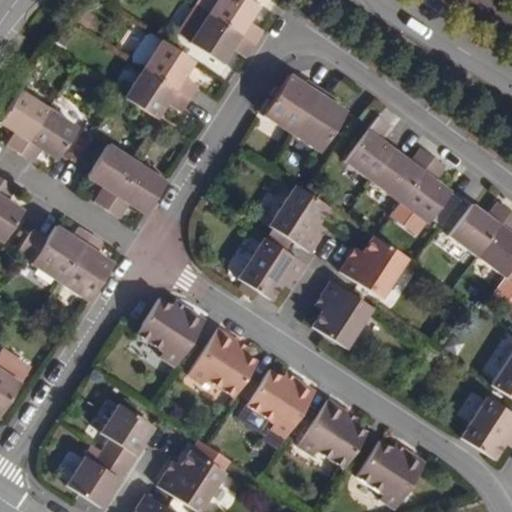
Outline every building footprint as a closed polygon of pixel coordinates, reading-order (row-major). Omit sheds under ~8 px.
[(195,0),(192,6),(204,14),(251,44),(259,32),(245,23),(255,7),(249,3),(250,0),(195,0)] [(251,44),(204,14),(186,42),(218,63),(229,48),(243,57),(251,44)] [(158,40),(144,31),(126,60),(139,68),(158,40)] [(139,68),(187,100),(194,87),(180,78),(191,62),(158,40),(139,68)] [(178,113),(187,100),(139,68),(120,98),(154,120),(164,103),(178,113)] [(287,135),(317,90),(303,81),(300,86),(285,76),(258,117),(287,135)] [(329,97),(317,90),(287,135),(317,154),(342,113),(326,102),(329,97)] [(4,146),(16,154),(44,110),(16,93),(0,117),(0,126),(11,134),(4,146)] [(44,110),(16,154),(29,163),(38,150),(53,160),(73,129),(44,110)] [(368,182),(391,151),(377,141),(386,128),(373,119),(341,163),(368,182)] [(91,203),(103,211),(132,167),(105,150),(83,181),(99,191),(91,203)] [(408,164),(391,151),(368,182),(396,203),(429,159),(417,150),(408,164)] [(442,168),(429,159),(396,203),(426,224),(428,221),(442,201),(447,193),(432,182),(442,168)] [(132,167),(103,211),(117,220),(125,208),(140,217),(160,185),(132,167)] [(0,179),(0,241),(20,211),(4,201),(13,188),(0,179)] [(326,208),(291,185),(264,225),(307,253),(316,240),(308,235),(315,225),(326,208)] [(446,205),(442,201),(428,221),(432,224),(446,205)] [(473,256),(506,212),(495,203),(486,216),(470,205),(447,237),(473,256)] [(511,231),(511,216),(506,212),(473,256),(501,277),(511,262),(511,235),(510,234),(511,231)] [(323,230),(315,225),(308,235),(316,240),(323,230)] [(14,252),(58,281),(87,236),(75,228),(66,241),(51,231),(42,244),(26,234),(14,252)] [(87,236),(58,281),(87,299),(107,268),(93,258),(101,245),(87,236)] [(405,260),(370,236),(352,264),(345,259),(336,273),(379,300),(405,260)] [(302,265),(260,238),(234,279),(267,301),(278,285),(285,275),(293,279),(302,265)] [(359,253),(352,249),(345,259),(352,264),(359,253)] [(511,262),(501,277),(511,284),(511,262)] [(293,279),(285,275),(278,285),(286,290),(293,279)] [(369,308),(327,281),(317,296),(325,301),(319,311),(308,327),(343,350),(369,308)] [(325,301),(317,296),(311,306),(319,311),(325,301)] [(168,309),(155,300),(133,335),(161,353),(157,359),(171,367),(201,321),(182,309),(178,316),(168,309)] [(182,309),(172,302),(168,309),(178,316),(182,309)] [(235,342),(216,330),(186,377),(200,386),(204,380),(230,397),(251,363),(240,356),(230,350),(235,342)] [(245,349),(235,342),(230,350),(240,356),(245,349)] [(511,348),(488,385),(511,400),(511,348)] [(0,410),(27,368),(0,350),(0,410)] [(278,380),(264,371),(241,407),(269,424),(266,429),(281,438),(311,392),(293,379),(288,387),(278,380)] [(293,379),(282,373),(278,380),(288,387),(293,379)] [(511,416),(483,398),(457,439),(492,461),(503,444),(509,435),(511,437),(511,416)] [(344,413),(325,401),(295,448),(309,457),(313,451),(339,468),(361,434),(349,427),(339,420),(344,413)] [(107,440),(100,452),(124,467),(140,443),(150,427),(115,404),(96,433),(107,440)] [(241,407),(233,419),(261,437),(266,429),(269,424),(241,407)] [(354,420),(344,413),(339,420),(349,427),(354,420)] [(511,444),(511,437),(509,435),(503,444),(509,449),(511,444)] [(388,451),(375,443),(353,477),(379,494),(375,500),(391,510),(422,463),(403,451),(399,458),(388,451)] [(88,444),(62,485),(97,509),(124,467),(100,452),(88,444)] [(403,451),(392,444),(388,451),(399,458),(403,451)] [(198,511),(223,474),(189,452),(181,465),(174,475),(166,470),(155,487),(193,511),(198,511)] [(181,465),(173,460),(166,470),(174,475),(181,465)] [(170,511),(142,494),(131,511),(133,511),(170,511)]
